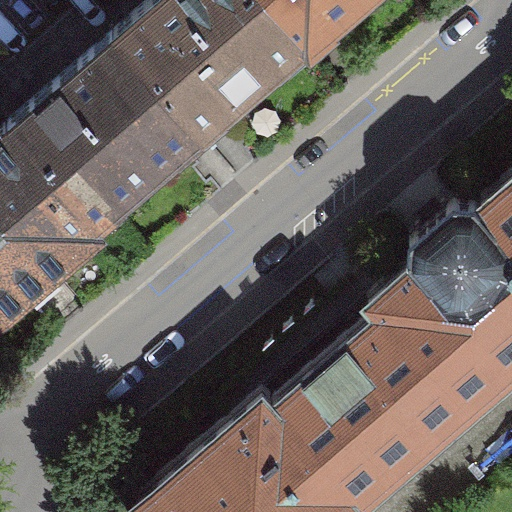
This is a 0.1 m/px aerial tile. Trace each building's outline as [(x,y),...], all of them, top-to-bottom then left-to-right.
[(270,0),(155,0),(96,58),(188,164),(311,51),(270,0)] [(270,0),(311,51),(366,0),(270,0)] [(96,58),(0,140),(0,150),(84,251),(188,164),(96,58)] [(0,334),(92,260),(84,251),(0,150),(0,334)] [(511,156),(107,501),(116,511),(345,511),(511,370),(511,156)]
